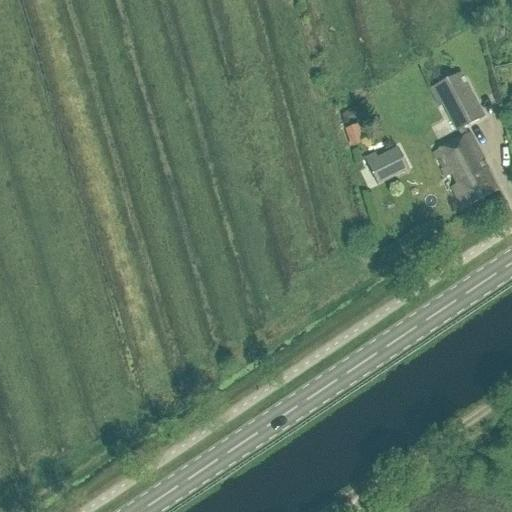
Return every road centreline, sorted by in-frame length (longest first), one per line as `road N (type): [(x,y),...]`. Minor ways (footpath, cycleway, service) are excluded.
road 1 (primary): [(138,511),(511,263)]
road 2 (track): [(330,511),(511,391)]
